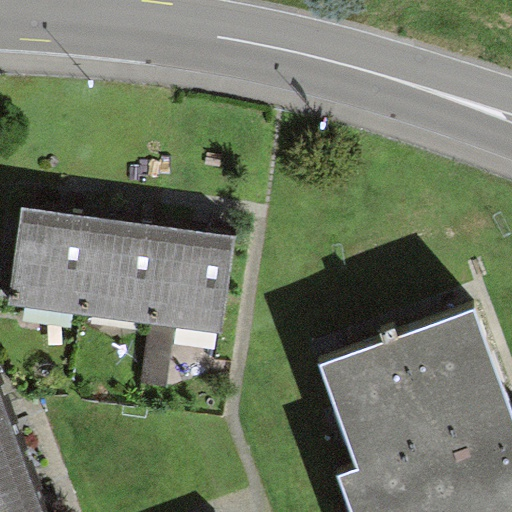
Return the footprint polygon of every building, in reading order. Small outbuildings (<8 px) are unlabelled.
[(75,313),(88,217),(17,207),(4,303),(75,313)] [(164,227),(88,217),(75,313),(151,323),(164,227)] [(228,236),(164,227),(151,323),(216,332),(228,236)] [(511,511),(511,412),(471,301),(311,359),(349,465),(332,471),(346,511),(511,511)] [(0,454),(17,448),(0,403),(0,454)] [(40,511),(17,448),(0,454),(0,511),(40,511)]
